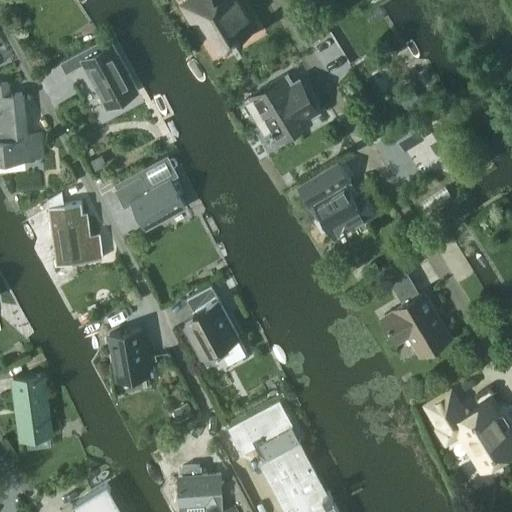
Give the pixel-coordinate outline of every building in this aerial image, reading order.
[(188,0),(181,5),(192,22),(200,17),(218,47),(236,36),(241,44),(245,41),(241,35),(254,27),(237,0),(188,0)] [(139,90),(113,40),(98,49),(94,42),(61,60),(67,71),(85,62),(108,106),(139,90)] [(289,72),(250,96),(277,141),(313,119),(311,117),(300,99),(304,96),(293,79),(289,72)] [(10,93),(9,82),(0,83),(0,160),(43,157),(40,132),(27,134),(23,92),(10,93)] [(414,87),(399,97),(408,112),(424,103),(414,87)] [(413,118),(394,130),(404,146),(424,134),(413,118)] [(314,177),(299,186),(318,217),(316,218),(324,231),(329,228),(335,237),(377,211),(364,190),(354,196),(346,183),(351,180),(338,160),(334,163),(319,172),(313,176),(314,177)] [(188,204),(173,174),(149,187),(143,175),(118,188),(126,202),(130,200),(144,227),(188,204)] [(87,234),(82,201),(48,205),(56,263),(104,257),(100,232),(87,234)] [(421,292),(415,282),(398,292),(403,301),(392,307),(392,308),(380,315),(397,343),(409,336),(419,353),(450,335),(424,291),(421,292)] [(235,355),(247,348),(240,336),(241,335),(212,283),(188,297),(198,315),(185,323),(203,355),(205,354),(209,361),(231,349),(235,355)] [(118,378),(150,372),(143,331),(143,329),(142,329),(142,327),(110,333),(118,378)] [(55,433),(46,372),(13,377),(18,409),(20,409),(23,437),(55,433)] [(468,413),(452,387),(425,403),(437,424),(435,425),(446,444),(461,435),(482,469),(511,450),(511,440),(487,401),(468,413)] [(280,399),(229,426),(243,453),(254,447),(261,460),(272,454),(285,447),(284,444),(273,449),(268,440),(295,425),(280,399)] [(175,408),(181,419),(196,411),(190,401),(175,408)] [(272,454),(261,460),(288,511),(340,511),(335,502),(332,504),(330,500),(334,499),(329,490),(328,491),(302,441),(301,439),(285,447),(272,454)] [(210,508),(211,511),(254,511),(234,475),(222,482),(222,471),(201,472),(200,464),(183,465),(183,471),(178,472),(180,504),(180,510),(210,508)] [(125,511),(108,482),(74,502),(79,511),(125,511)]
